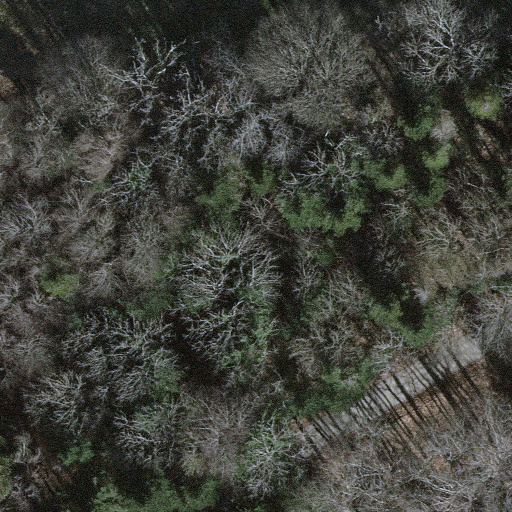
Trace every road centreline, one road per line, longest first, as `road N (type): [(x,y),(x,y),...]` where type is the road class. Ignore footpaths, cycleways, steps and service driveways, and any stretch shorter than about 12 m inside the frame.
road 1 (track): [(0,86),(208,90),(511,39)]
road 2 (unclassified): [(187,511),(511,318)]
